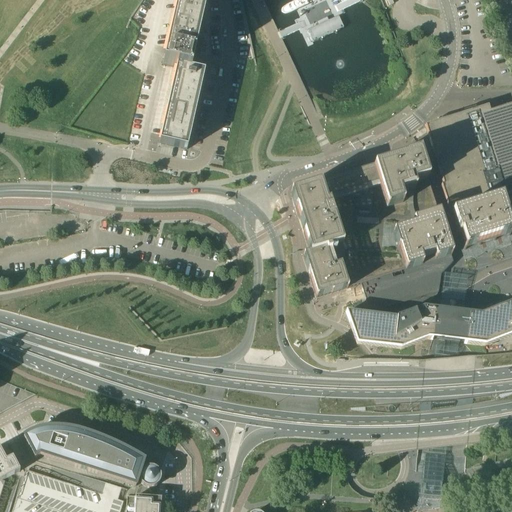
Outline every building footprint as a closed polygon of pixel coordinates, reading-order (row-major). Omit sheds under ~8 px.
[(192,62),(206,0),(177,0),(163,65),(176,68),(159,144),(187,150),(204,75),(206,75),(208,66),(203,64),(203,63),(198,62),(198,63),(192,62)] [(338,17),(307,32),(312,42),(343,28),(338,17)] [(511,105),(489,113),(488,108),(488,107),(476,111),(475,108),(463,112),(464,115),(425,127),(434,156),(443,186),(441,186),(451,216),(454,227),(443,230),(438,216),(427,181),(419,155),(372,169),(351,175),(320,185),(291,195),(310,256),(303,258),(316,299),(345,290),(360,285),(367,307),(375,313),(374,317),(345,313),(350,325),(349,325),(357,345),(374,347),(400,351),(427,340),(432,341),(433,341),(464,344),(465,345),(484,347),(511,336),(511,303),(480,316),(468,314),(436,310),(433,310),(433,308),(428,307),(428,310),(425,309),(425,306),(438,293),(441,276),(453,263),(451,257),(444,236),(456,232),(457,237),(459,237),(460,239),(464,251),(510,236),(507,227),(511,224),(511,105)] [(0,414),(10,409),(21,403),(17,396),(23,393),(21,390),(0,380),(0,414)] [(36,395),(21,390),(23,393),(17,396),(21,403),(36,395)] [(24,438),(35,459),(40,456),(136,487),(138,479),(139,480),(140,482),(141,484),(143,486),(145,488),(148,489),(151,489),(153,488),(155,487),(157,486),(159,484),(160,481),(161,479),(160,476),(160,473),(158,471),(157,470),(147,463),(145,462),(138,457),(134,456),(134,455),(116,445),(98,438),(85,434),(69,431),(51,429),(44,429),(36,431),(30,434),(24,438)] [(32,460),(22,442),(22,441),(20,438),(14,442),(8,444),(10,447),(10,448),(24,474),(24,477),(18,475),(9,502),(5,511),(120,511),(127,490),(122,489),(123,486),(105,480),(104,483),(32,460)] [(12,458),(8,449),(6,445),(0,448),(0,498),(5,482),(2,481),(20,472),(12,458)] [(161,508),(161,499),(135,497),(134,508),(129,507),(128,507),(128,508),(127,509),(127,510),(128,511),(129,511),(134,511),(160,511),(161,508)]
